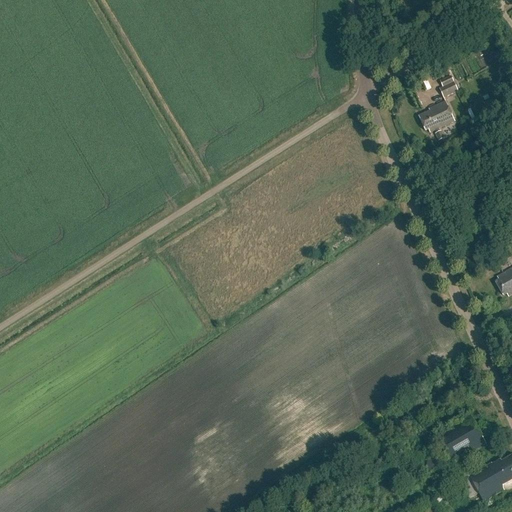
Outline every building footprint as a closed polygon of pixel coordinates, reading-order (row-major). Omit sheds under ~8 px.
[(454,83),(439,90),(443,99),(458,92),(454,83)] [(430,112),(418,117),(425,132),(428,130),(430,134),(435,131),(436,134),(435,134),(439,142),(444,139),(441,132),(440,132),(438,130),(455,122),(445,102),(429,110),(430,112)] [(493,262),(497,268),(505,262),(502,256),(493,262)] [(499,281),(495,283),(503,296),(506,294),(508,297),(511,295),(511,269),(497,278),(499,281)] [(436,437),(452,466),(487,446),(471,418),(436,437)] [(462,494),(466,492),(467,494),(465,496),(468,502),(470,501),(479,496),(484,504),(505,492),(503,488),(511,482),(511,456),(502,462),(501,460),(493,465),(492,464),(486,468),(486,466),(477,471),(455,483),(462,494)] [(427,473),(438,473),(439,462),(428,461),(427,473)] [(402,511),(410,506),(407,502),(399,508),(402,511)]
